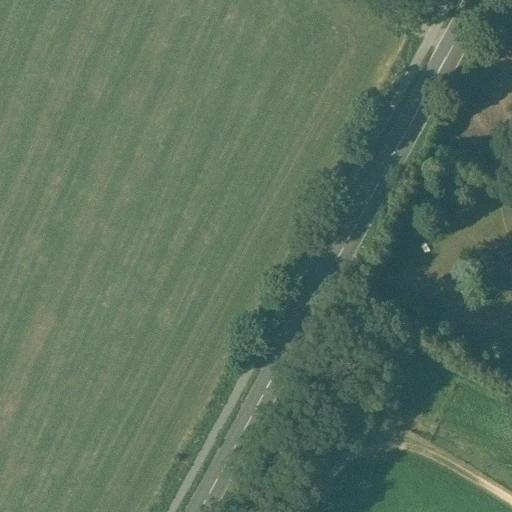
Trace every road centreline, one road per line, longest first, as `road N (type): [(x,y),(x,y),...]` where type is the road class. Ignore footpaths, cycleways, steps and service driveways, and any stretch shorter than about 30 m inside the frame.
road 1 (tertiary): [(476,0),(198,511)]
road 2 (track): [(511,504),(438,459),(385,443),(336,462),(300,511)]
